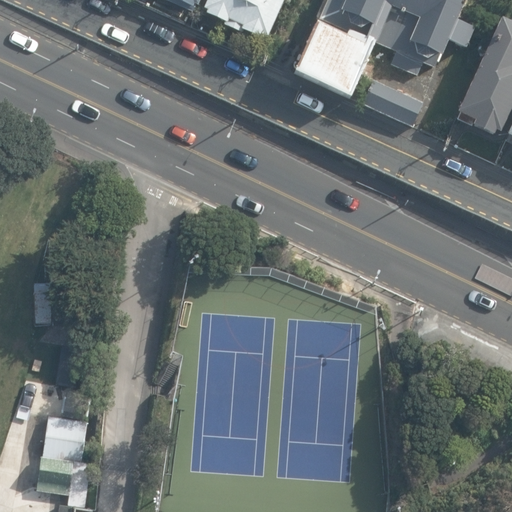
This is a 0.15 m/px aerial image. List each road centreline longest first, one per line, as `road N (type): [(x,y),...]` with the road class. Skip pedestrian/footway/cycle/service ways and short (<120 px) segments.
road 1 (trunk): [(0,58),(511,301)]
road 2 (residential): [(50,0),(511,203)]
